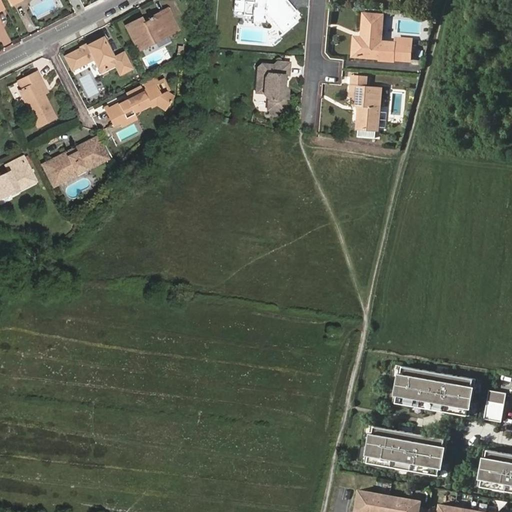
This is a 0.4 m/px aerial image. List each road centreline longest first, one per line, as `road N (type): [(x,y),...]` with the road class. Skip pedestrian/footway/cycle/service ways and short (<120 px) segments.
road 1 (residential): [(0,66),(129,0)]
road 2 (residential): [(321,0),(310,128)]
